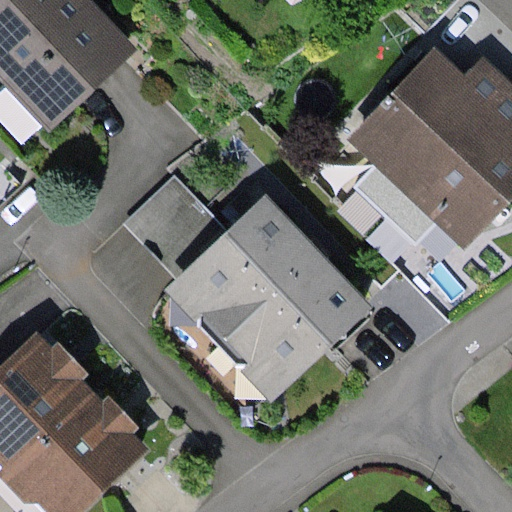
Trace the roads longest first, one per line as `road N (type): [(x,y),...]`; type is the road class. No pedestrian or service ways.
road 1 (residential): [(238,511),(341,437),(393,427)]
road 2 (residential): [(393,427),(454,353),(511,310)]
road 3 (residential): [(393,427),(460,474),(496,511)]
